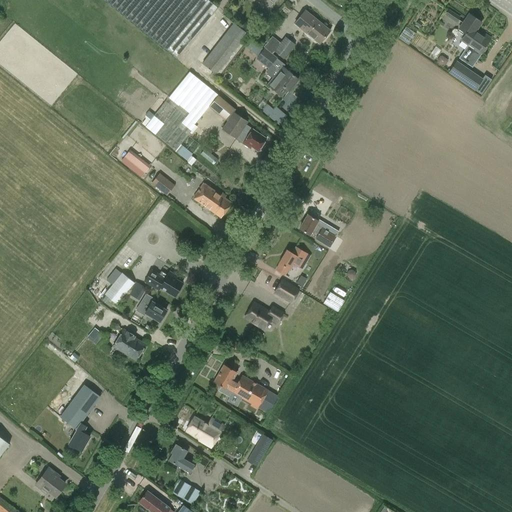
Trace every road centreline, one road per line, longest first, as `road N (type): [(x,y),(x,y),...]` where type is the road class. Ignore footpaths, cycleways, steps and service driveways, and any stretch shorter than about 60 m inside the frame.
road 1 (unclassified): [(88,511),(359,39)]
road 2 (unknown): [(146,414),(289,511)]
